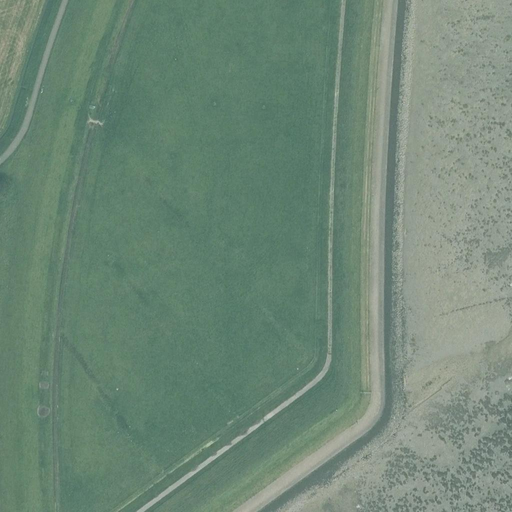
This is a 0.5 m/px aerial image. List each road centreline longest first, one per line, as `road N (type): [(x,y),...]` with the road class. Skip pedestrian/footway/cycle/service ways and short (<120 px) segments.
road 1 (unclassified): [(135,511),(318,378),(323,366),(342,0)]
road 2 (unclassified): [(0,163),(20,135),(68,0)]
